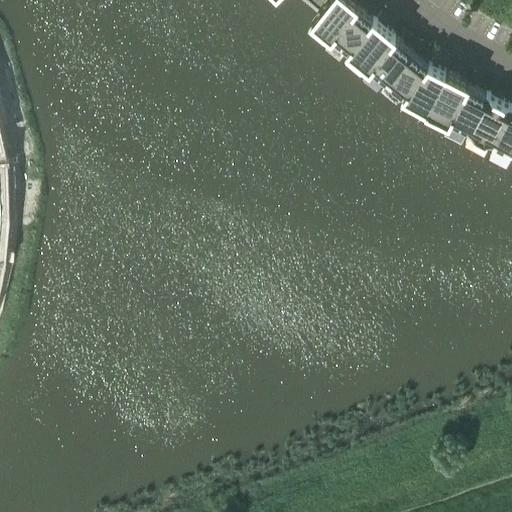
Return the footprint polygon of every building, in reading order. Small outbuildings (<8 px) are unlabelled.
[(325,0),(317,11),(313,16),(332,32),(333,31),(332,31),(356,0),(325,0)] [(357,0),(356,0),(332,31),(333,31),(349,44),(350,45),(375,14),(374,13),(373,14),(358,1),(357,0)] [(349,44),(348,45),(370,63),(371,62),(370,62),(395,31),(375,14),(350,45),(349,44)] [(395,31),(370,62),(371,62),(388,76),(412,46),(396,32),(395,31)] [(412,46),(388,76),(404,89),(404,90),(405,90),(430,60),(429,59),(412,46)] [(404,90),(404,91),(425,103),(428,104),(428,103),(429,104),(448,68),(447,67),(446,68),(430,60),(405,90),(404,90)] [(428,104),(427,105),(430,106),(450,116),(450,115),(449,114),(468,78),(448,68),(429,104),(428,103),(428,104)] [(468,78),(449,114),(450,115),(452,115),(469,124),(470,125),(488,89),(487,88),(486,90),(468,80),(469,79),(468,78)] [(469,124),(468,126),(493,139),(494,137),(493,137),(511,101),(488,89),(470,125),(469,124)] [(511,100),(511,101),(493,137),(494,137),(511,147),(511,102),(511,103),(511,102),(511,100)]
